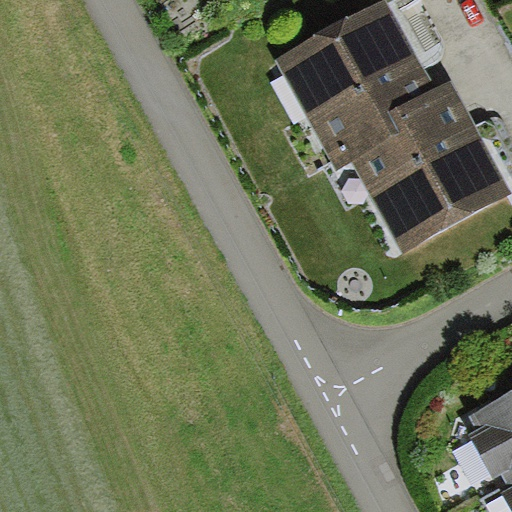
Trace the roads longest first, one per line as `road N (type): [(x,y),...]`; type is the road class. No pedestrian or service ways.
road 1 (residential): [(105,0),(324,400)]
road 2 (residential): [(324,400),(511,296)]
road 3 (residential): [(383,511),(324,400)]
